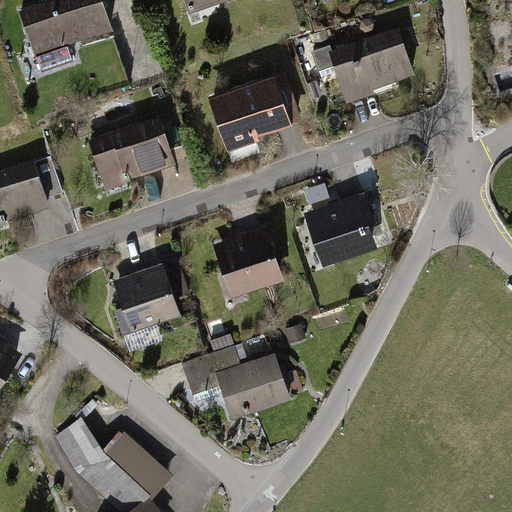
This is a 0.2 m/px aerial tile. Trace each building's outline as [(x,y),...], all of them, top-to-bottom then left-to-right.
[(97,0),(66,0),(19,15),(35,62),(110,38),(97,0)] [(178,0),(184,17),(241,0),(178,0)] [(400,35),(329,56),(344,103),(414,81),(400,35)] [(93,100),(127,89),(111,42),(78,52),(93,100)] [(274,79),(207,102),(225,155),(292,132),(274,79)] [(157,124),(89,145),(103,192),(172,170),(157,124)] [(54,154),(38,159),(49,196),(65,191),(54,154)] [(31,167),(0,176),(0,227),(46,212),(31,167)] [(357,203),(305,219),(321,270),(373,254),(357,203)] [(268,232),(214,247),(229,300),(283,285),(268,232)] [(430,254),(404,317),(439,331),(464,268),(430,254)] [(164,270),(108,287),(125,342),(181,325),(164,270)] [(0,327),(0,392),(31,350),(0,327)] [(234,348),(185,363),(197,402),(221,394),(230,423),(291,403),(275,355),(240,366),(234,348)] [(169,511),(154,495),(181,472),(139,424),(108,451),(80,419),(52,444),(81,476),(112,511),(169,511)]
